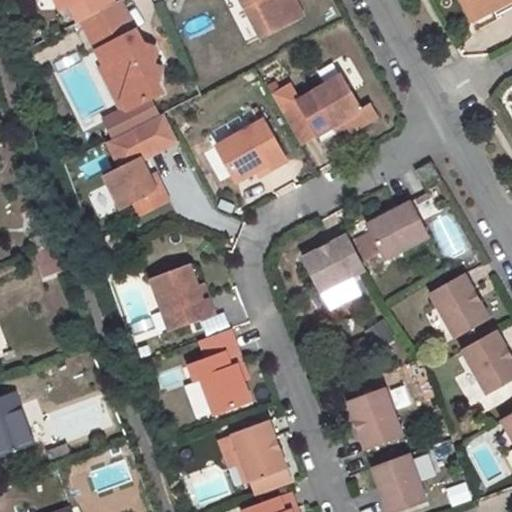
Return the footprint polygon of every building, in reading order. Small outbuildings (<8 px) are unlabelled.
[(46,0),(53,13),(70,5),(67,0),(46,0)] [(295,0),(244,0),(262,36),(297,19),(289,5),(296,1),(295,0)] [(482,17),(472,0),(464,0),(476,20),(482,17)] [(511,0),(473,0),(482,17),(496,10),(511,1),(511,0)] [(131,19),(121,1),(85,19),(95,38),(131,19)] [(296,1),(289,5),(297,19),(303,16),(296,1)] [(500,17),(511,10),(511,1),(496,10),(500,17)] [(95,38),(117,80),(133,85),(129,101),(132,108),(165,91),(162,84),(166,68),(157,64),(161,52),(158,46),(144,43),(131,19),(95,38)] [(335,133),(333,127),(344,120),(347,126),(351,132),(377,117),(370,104),(361,109),(342,75),(298,101),(299,102),(320,140),(321,141),(335,133)] [(190,98),(166,112),(173,124),(197,110),(190,98)] [(320,140),(299,102),(284,111),(305,148),(320,140)] [(333,127),(335,133),(347,126),(344,120),(333,127)] [(218,146),(233,173),(247,176),(256,172),(269,164),(272,170),(286,162),(263,121),(218,146)] [(106,178),(122,208),(135,201),(142,214),(170,199),(163,186),(158,189),(151,176),(142,159),(106,178)] [(416,171),(427,190),(442,181),(431,163),(416,171)] [(259,177),(272,170),(269,164),(256,172),(259,177)] [(151,176),(158,189),(163,186),(156,173),(151,176)] [(247,176),(233,173),(238,182),(247,176)] [(113,212),(108,191),(91,196),(96,216),(113,212)] [(372,229),(357,236),(368,257),(382,250),(386,257),(430,235),(411,201),(367,221),(372,229)] [(320,289),(366,266),(348,230),(302,253),(320,289)] [(42,235),(31,240),(35,253),(47,249),(42,235)] [(47,249),(35,253),(37,260),(49,256),(47,249)] [(214,314),(209,298),(203,300),(198,287),(191,265),(152,279),(170,329),(214,314)] [(466,272),(431,291),(454,334),(489,316),(466,272)] [(209,298),(204,285),(198,287),(203,300),(209,298)] [(232,329),(182,347),(189,365),(238,347),(232,329)] [(511,355),(499,331),(464,350),(487,394),(511,380),(511,355)] [(189,365),(195,381),(201,379),(214,414),(252,401),(239,365),(244,363),(238,347),(189,365)] [(349,402),(366,449),(403,435),(386,388),(349,402)] [(14,393),(0,398),(0,457),(33,446),(14,393)] [(511,415),(503,421),(511,437),(511,415)] [(252,478),(258,493),(291,480),(269,418),(231,432),(233,435),(241,459),(249,479),(252,478)] [(220,439),(229,463),(241,459),(233,435),(220,439)] [(411,454),(373,468),(389,511),(398,511),(429,501),(411,454)] [(450,508),(470,501),(464,483),(444,489),(450,508)] [(292,491),(242,509),(243,511),(293,511),(293,510),(298,508),(292,491)]
